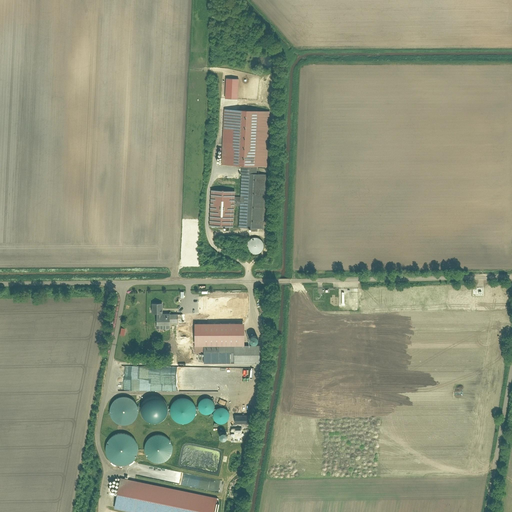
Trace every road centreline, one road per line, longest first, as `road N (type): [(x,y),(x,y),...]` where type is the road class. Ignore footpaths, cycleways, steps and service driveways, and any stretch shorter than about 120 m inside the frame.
road 1 (unclassified): [(0,284),(511,277)]
road 2 (track): [(109,283),(85,421),(90,440)]
road 3 (unclassified): [(511,371),(486,511)]
